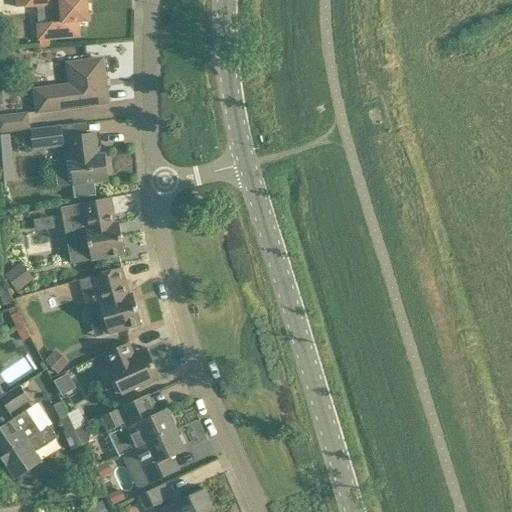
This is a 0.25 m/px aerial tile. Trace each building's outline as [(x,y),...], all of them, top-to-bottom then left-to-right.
[(26,8),(42,6),(42,5),(55,4),(56,22),(38,23),(40,48),(50,47),(50,39),(79,36),(78,21),(89,21),(87,0),(17,0),(18,8),(26,7),(26,8)] [(39,112),(108,103),(106,87),(103,88),(102,80),(105,80),(102,60),(68,64),(71,85),(36,90),(39,112)] [(0,133),(30,129),(28,113),(0,116),(0,133)] [(34,149),(63,145),(61,127),(31,131),(34,149)] [(74,185),(108,181),(105,154),(98,155),(96,134),(69,137),(72,158),(71,158),(74,185)] [(0,166),(13,165),(11,135),(0,135),(0,166)] [(116,223),(111,198),(82,203),(62,207),(66,222),(85,218),(87,229),(86,229),(92,260),(125,254),(120,222),(116,223)] [(55,215),(36,218),(38,232),(49,230),(53,252),(69,249),(67,238),(59,240),(55,215)] [(14,289),(31,277),(21,263),(4,275),(14,289)] [(112,271),(110,271),(103,273),(78,280),(95,338),(109,334),(142,324),(133,293),(129,295),(125,281),(122,270),(122,268),(120,268),(112,271)] [(0,294),(5,305),(13,300),(7,288),(0,291),(0,294)] [(8,310),(17,328),(25,325),(16,306),(8,310)] [(23,341),(31,337),(25,325),(17,328),(23,341)] [(123,394),(159,377),(148,353),(136,358),(129,342),(105,354),(110,365),(98,370),(105,385),(116,379),(123,394)] [(45,361),(59,373),(69,362),(56,349),(45,361)] [(68,374),(55,381),(63,396),(77,388),(68,374)] [(30,400),(20,385),(0,399),(10,413),(30,400)] [(121,455),(133,449),(133,450),(176,430),(173,424),(176,423),(172,414),(169,416),(166,409),(157,414),(148,394),(119,408),(119,409),(102,417),(108,431),(126,423),(128,427),(124,429),(127,437),(121,441),(118,448),(119,451),(121,455)] [(59,418),(60,418),(68,414),(62,401),(53,405),(59,418)] [(1,457),(2,458),(28,440),(41,431),(41,430),(27,410),(0,428),(0,451),(3,455),(1,457)] [(84,445),(76,428),(69,413),(68,414),(60,418),(59,418),(65,430),(62,431),(71,451),(84,445)] [(49,426),(41,430),(41,431),(28,440),(2,458),(3,460),(5,458),(8,464),(6,465),(16,480),(42,462),(35,451),(56,437),(49,426)] [(162,478),(155,465),(186,451),(183,444),(185,443),(181,435),(179,436),(176,430),(133,450),(149,484),(162,478)] [(110,474),(105,464),(96,468),(101,478),(110,474)] [(139,496),(145,510),(171,498),(165,484),(139,496)] [(208,511),(214,510),(211,504),(214,503),(209,493),(207,494),(204,489),(161,509),(162,511),(208,511)] [(122,501),(118,491),(109,495),(113,505),(122,501)] [(85,511),(107,511),(103,501),(84,509),(85,511)]
